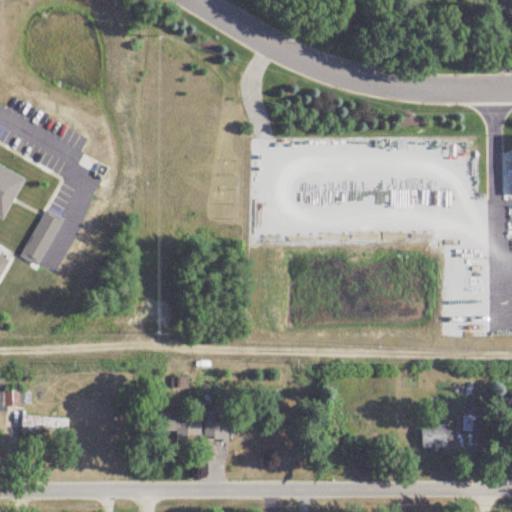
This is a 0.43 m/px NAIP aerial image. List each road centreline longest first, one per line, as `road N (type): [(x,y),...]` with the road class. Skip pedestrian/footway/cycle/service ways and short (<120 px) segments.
road 1 (residential): [(0,490),(511,489)]
road 2 (residential): [(511,89),(432,90),(333,72),(190,0)]
